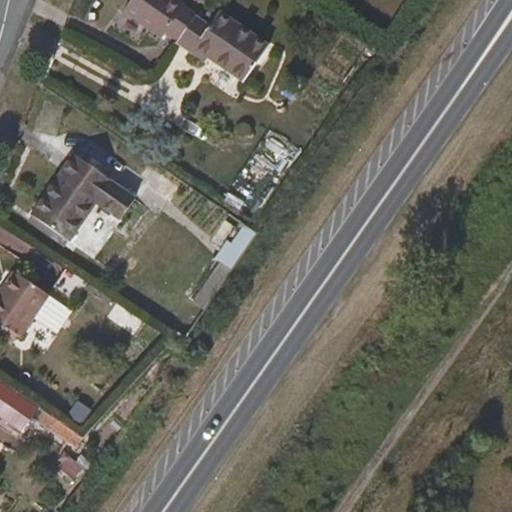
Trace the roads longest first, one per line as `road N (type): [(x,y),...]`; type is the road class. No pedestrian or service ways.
road 1 (primary): [(163,511),(426,136)]
road 2 (track): [(342,511),(511,287)]
road 3 (primary): [(511,4),(426,136)]
road 4 (primary): [(426,136),(511,20)]
